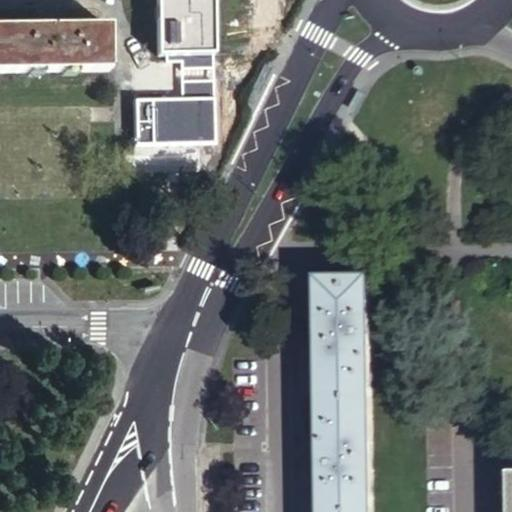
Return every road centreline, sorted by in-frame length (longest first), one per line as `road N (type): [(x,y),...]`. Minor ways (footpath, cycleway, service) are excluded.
road 1 (tertiary): [(201,314),(235,280),(346,79),(402,22)]
road 2 (tertiary): [(341,0),(264,139),(205,269),(201,314)]
road 3 (residential): [(189,343),(136,326),(0,325)]
road 4 (tertiary): [(97,511),(161,409)]
